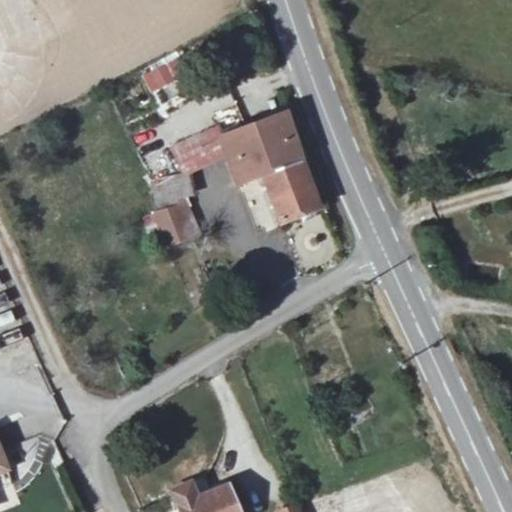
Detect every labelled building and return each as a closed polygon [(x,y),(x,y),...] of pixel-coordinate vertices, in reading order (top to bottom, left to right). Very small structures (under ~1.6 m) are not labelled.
[(166,63),(149,69),(155,86),(172,80),(166,63)] [(232,122),(175,145),(182,157),(192,163),(226,147),(241,185),(261,176),(279,223),(324,211),(286,115),(240,133),(232,122)] [(184,199),(178,175),(158,180),(165,203),(184,199)] [(190,238),(174,207),(154,218),(170,248),(190,238)] [(0,476),(11,473),(0,441),(0,476)] [(239,511),(226,484),(199,497),(192,481),(172,490),(182,511),(239,511)] [(0,508),(14,504),(6,484),(0,485),(0,508)]
